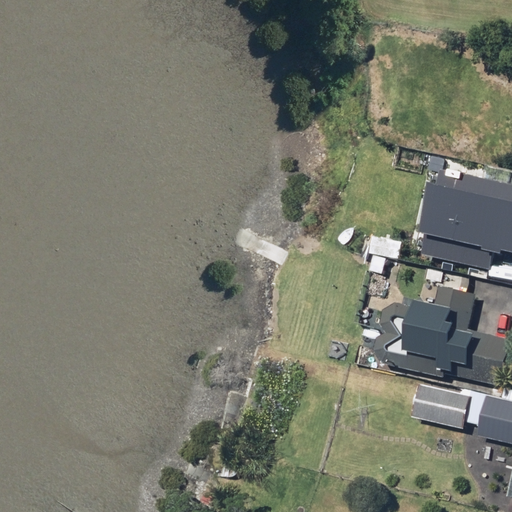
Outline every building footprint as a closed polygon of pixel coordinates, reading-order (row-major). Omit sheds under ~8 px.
[(511,191),(438,176),(424,240),(511,258),(511,191)] [(408,247),(380,241),(376,259),(379,259),(405,264),(408,247)] [(386,304),(376,369),(502,387),(509,339),(470,334),(475,298),(438,293),(435,311),(386,304)] [(473,402),(419,389),(411,420),(465,433),(473,402)] [(478,441),(511,447),(511,403),(486,399),(478,441)]
